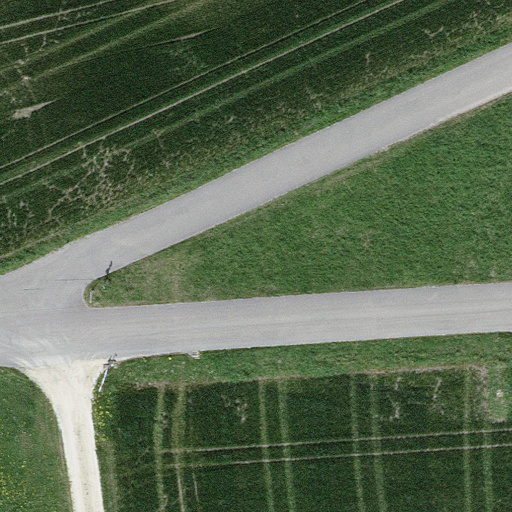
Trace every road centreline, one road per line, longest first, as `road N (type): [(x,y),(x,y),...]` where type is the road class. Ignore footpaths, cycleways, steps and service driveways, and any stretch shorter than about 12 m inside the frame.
road 1 (unclassified): [(0,311),(82,253),(511,68)]
road 2 (unclassified): [(511,303),(0,334)]
road 3 (track): [(87,511),(74,329)]
